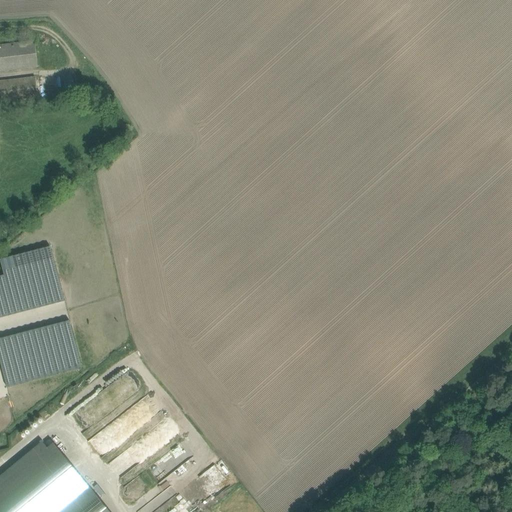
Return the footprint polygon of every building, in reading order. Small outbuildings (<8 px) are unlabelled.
[(0,71),(37,67),(34,40),(0,44),(0,71)] [(35,77),(0,80),(0,102),(37,99),(36,86),(35,77)] [(0,259),(4,275),(0,275),(0,317),(64,301),(50,246),(0,259)] [(69,320),(0,338),(0,360),(7,387),(82,367),(69,320)] [(0,511),(110,511),(53,443),(48,448),(43,442),(0,477),(0,511)] [(213,498),(232,486),(217,463),(199,476),(213,498)] [(158,511),(161,510),(150,500),(139,511),(158,511)] [(189,511),(182,501),(167,511),(189,511)]
